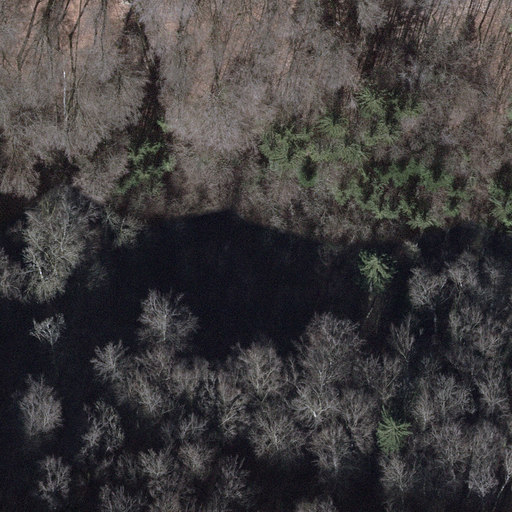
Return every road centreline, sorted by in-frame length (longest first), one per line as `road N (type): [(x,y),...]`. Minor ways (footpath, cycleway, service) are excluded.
road 1 (track): [(0,197),(166,189),(511,298)]
road 2 (track): [(0,257),(151,407),(237,511)]
